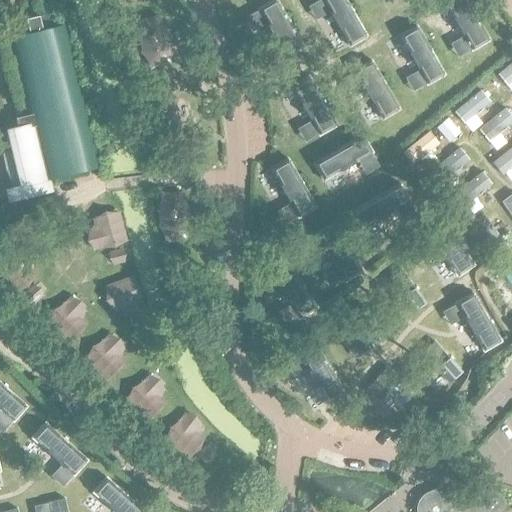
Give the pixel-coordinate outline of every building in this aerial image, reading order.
[(276,0),(272,0),(258,8),(286,58),(304,48),(276,0)] [(346,0),(322,0),(349,47),(367,36),(346,0)] [(465,0),(446,0),(443,2),(471,51),(489,41),(465,0)] [(9,131),(25,196),(49,190),(46,180),(97,168),(62,25),(42,30),(39,15),(26,18),(26,19),(11,23),(15,36),(6,38),(22,105),(14,107),(14,105),(0,108),(0,113),(2,121),(15,118),(18,128),(9,131)] [(416,26),(399,36),(427,85),(445,75),(416,26)] [(511,44),(497,53),(511,79),(511,44)] [(371,60),(354,70),(382,119),(400,109),(371,60)] [(308,76),(290,86),(319,135),(336,125),(308,76)] [(455,101),(406,129),(416,147),(465,118),(455,101)] [(362,135),(313,163),(323,181),(372,153),(362,135)] [(288,158),(270,169),(298,218),(316,208),(288,158)] [(477,165),(459,175),(487,224),(505,214),(477,165)] [(399,184),(350,212),(360,230),(409,202),(399,184)] [(439,220),(421,233),(454,281),(472,268),(439,220)] [(334,223),(316,233),(344,282),(362,272),(334,223)] [(289,259),(271,270),(300,319),(317,309),(289,259)] [(401,270),(388,280),(411,313),(424,303),(401,270)] [(470,291),(451,302),(481,352),(500,341),(470,291)] [(370,315),(335,335),(344,349),(379,329),(370,315)] [(434,341),(421,352),(448,382),(460,371),(434,341)] [(315,343),(296,354),(326,404),(345,393),(315,343)] [(385,364),(373,376),(401,404),(413,393),(385,364)] [(0,380),(0,409),(13,422),(28,406),(0,380)] [(47,420),(32,436),(75,475),(90,459),(47,420)] [(148,511),(108,475),(94,491),(116,511),(148,511)] [(433,495),(428,497),(425,499),(423,502),(421,507),(421,511),(501,511),(503,505),(503,502),(501,499),(498,495),(494,493),(490,492),(485,492),(472,498),(466,482),(433,495)] [(68,511),(65,497),(49,500),(51,511),(68,511)]
